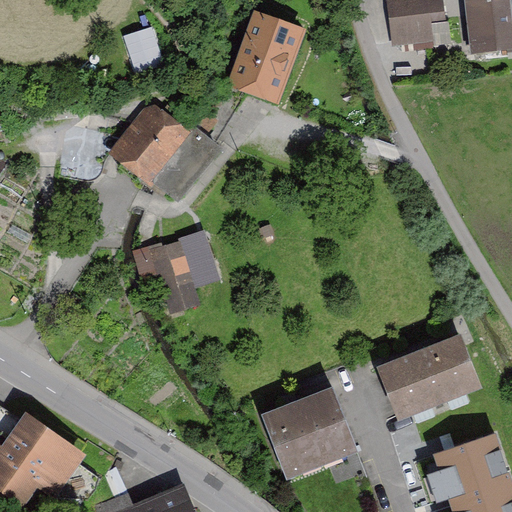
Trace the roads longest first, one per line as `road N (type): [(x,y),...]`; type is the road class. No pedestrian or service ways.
road 1 (residential): [(4,361),(120,189),(180,207),(257,112),(366,143)]
road 2 (residential): [(354,0),(410,124),(511,303)]
road 3 (tertiary): [(4,361),(242,511)]
